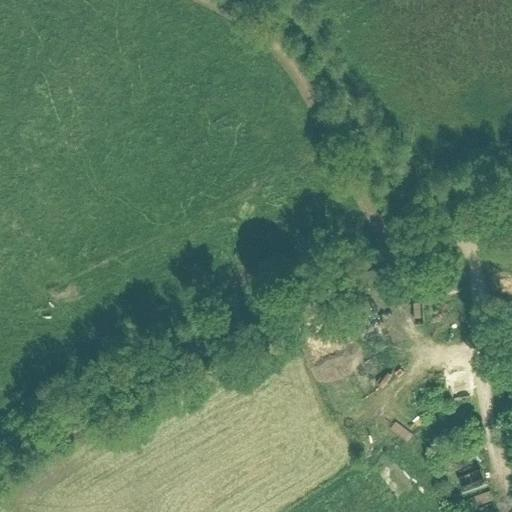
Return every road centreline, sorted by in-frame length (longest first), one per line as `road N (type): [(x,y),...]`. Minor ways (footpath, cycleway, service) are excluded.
road 1 (track): [(511,212),(437,232),(241,319),(0,454)]
road 2 (track): [(206,0),(281,49),(397,253)]
road 3 (track): [(466,222),(500,511)]
